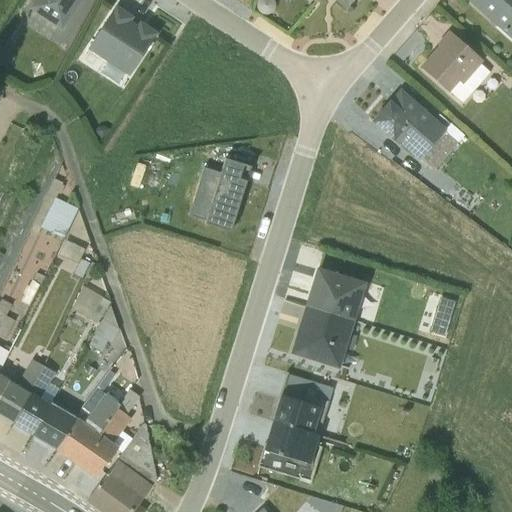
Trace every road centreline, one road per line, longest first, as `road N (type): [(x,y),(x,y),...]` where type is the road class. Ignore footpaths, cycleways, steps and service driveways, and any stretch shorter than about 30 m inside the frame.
road 1 (residential): [(185,511),(326,89)]
road 2 (residential): [(326,89),(190,0)]
road 3 (residential): [(326,89),(407,0)]
